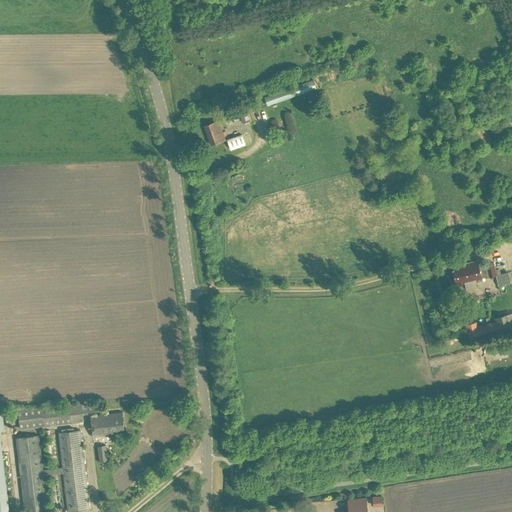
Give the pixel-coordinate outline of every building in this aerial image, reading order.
[(310,82),(268,97),(270,105),(313,91),(310,82)] [(249,121),(246,111),(239,113),(242,123),(249,121)] [(237,113),(228,116),(230,123),(240,120),(237,113)] [(219,121),(204,126),(211,145),(225,140),(219,121)] [(243,136),(235,138),(237,147),(245,144),(243,136)] [(486,268),(479,270),(477,261),(466,264),(467,266),(462,267),(461,265),(453,266),(454,271),(453,271),(456,286),(465,284),(467,290),(469,293),(477,291),(475,282),(482,281),(481,279),(485,278),(485,279),(497,276),(494,263),(485,265),(486,268)] [(498,275),(500,286),(511,283),(511,276),(511,272),(498,275)] [(496,321),(477,325),(476,321),(465,324),(469,339),(509,330),(506,315),(495,317),(496,321)] [(18,411),(20,429),(84,421),(83,411),(88,411),(87,403),(18,411)] [(0,411),(0,511),(9,511),(0,434),(0,430),(4,430),(2,411),(0,411)] [(122,412),(110,413),(110,414),(90,416),(93,437),(125,433),(123,418),(122,412)] [(38,435),(16,438),(24,511),(37,511),(48,511),(43,475),(63,472),(68,511),(90,509),(80,430),(59,432),(63,468),(43,470),(38,435)] [(106,446),(98,447),(99,461),(107,460),(106,446)] [(367,511),(366,497),(348,499),(348,511),(367,511)]
